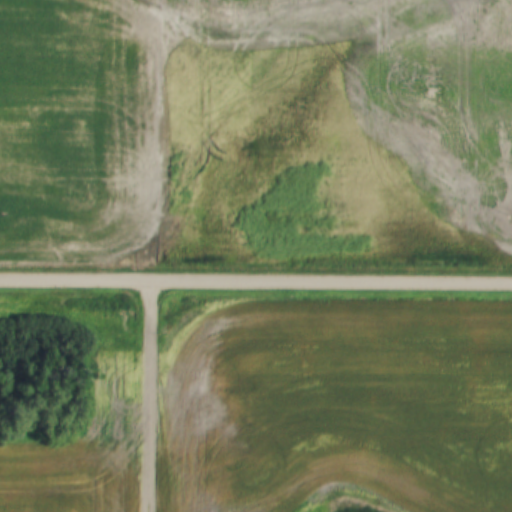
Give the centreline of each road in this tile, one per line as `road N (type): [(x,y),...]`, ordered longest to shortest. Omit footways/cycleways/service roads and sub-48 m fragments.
road 1 (residential): [(511,282),(0,279)]
road 2 (track): [(146,280),(145,511)]
